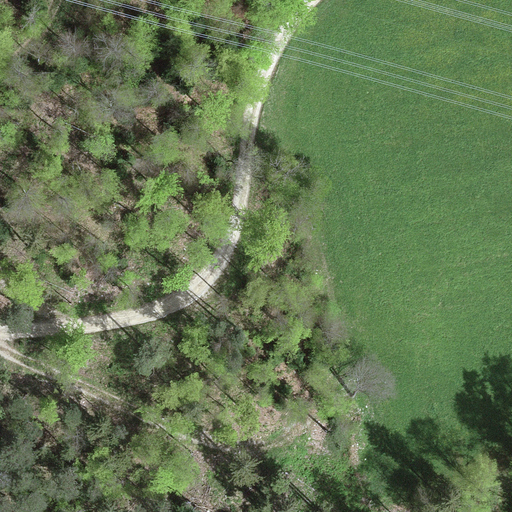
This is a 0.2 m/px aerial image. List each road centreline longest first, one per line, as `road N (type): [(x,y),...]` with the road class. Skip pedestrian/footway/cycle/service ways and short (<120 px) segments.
road 1 (track): [(0,332),(128,319),(200,286),(229,243),(260,82),(286,25),(312,0)]
road 2 (track): [(0,347),(212,444),(247,451),(282,440),(337,371)]
